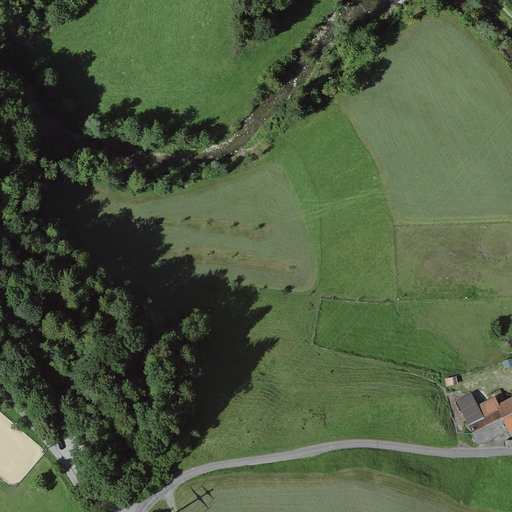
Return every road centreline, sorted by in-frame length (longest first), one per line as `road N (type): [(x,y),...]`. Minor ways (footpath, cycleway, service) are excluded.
road 1 (track): [(140,511),(196,472),(353,443),(511,451)]
road 2 (track): [(135,511),(86,495),(0,386)]
